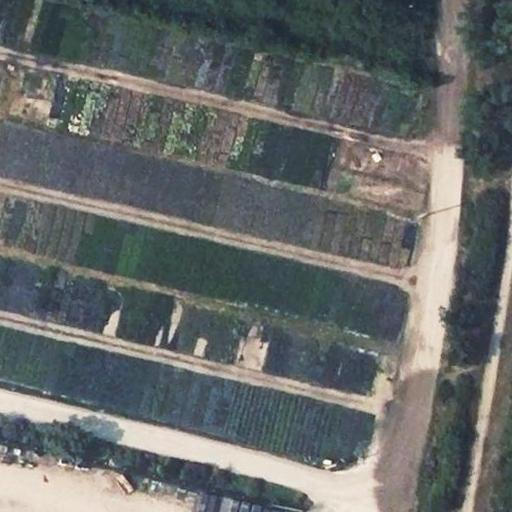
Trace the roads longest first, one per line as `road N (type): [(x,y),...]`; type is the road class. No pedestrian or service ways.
road 1 (track): [(400,489),(445,209),(451,0)]
road 2 (track): [(466,511),(511,202)]
